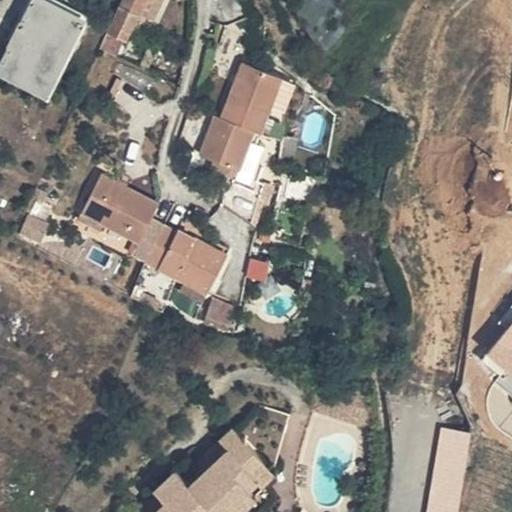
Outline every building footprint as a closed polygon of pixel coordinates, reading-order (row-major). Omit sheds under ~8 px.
[(71,19),(32,0),(24,0),(0,47),(0,79),(34,97),(71,19)] [(109,0),(96,30),(114,38),(116,39),(119,32),(134,0),(109,0)] [(151,0),(134,0),(119,32),(132,37),(151,0)] [(367,0),(290,0),(328,55),(367,0)] [(114,38),(96,30),(88,47),(104,55),(114,38)] [(209,156),(244,60),(239,58),(215,112),(208,109),(208,111),(192,148),(209,156)] [(278,74),(244,60),(209,156),(232,166),(243,138),(248,127),(256,130),(271,91),(278,74)] [(296,81),(278,74),(271,91),(289,98),(296,81)] [(243,138),(251,141),(256,130),(248,127),(243,138)] [(251,141),(243,138),(232,166),(228,175),(242,180),(258,144),(251,141)] [(135,252),(169,269),(183,228),(169,221),(169,223),(153,216),(142,211),(150,192),(92,166),(74,201),(96,213),(132,231),(124,247),(135,252)] [(96,213),(74,201),(69,209),(92,221),(96,213)] [(183,228),(169,269),(200,284),(218,246),(201,238),(202,236),(183,228)] [(221,240),(203,232),(202,236),(201,238),(218,246),(221,240)] [(271,255),(249,248),(242,269),(263,276),(271,255)] [(226,298),(204,291),(195,318),(205,321),(218,326),(226,298)] [(433,335),(431,366),(455,368),(458,337),(433,335)] [(462,511),(470,428),(440,425),(431,511),(462,511)] [(127,511),(237,511),(279,474),(277,472),(289,443),(280,439),(269,464),(235,429),(127,511)]
